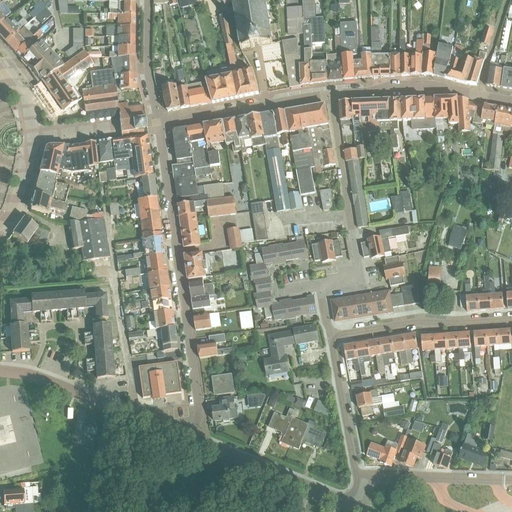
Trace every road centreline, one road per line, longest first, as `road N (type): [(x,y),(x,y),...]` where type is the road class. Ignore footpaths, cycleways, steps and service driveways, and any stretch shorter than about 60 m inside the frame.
road 1 (residential): [(158,123),(199,421),(190,439)]
road 2 (residential): [(328,96),(357,273),(328,284),(322,302),(330,336)]
road 3 (unknown): [(131,415),(104,198)]
road 4 (residential): [(511,319),(418,321),(330,336)]
road 5 (residential): [(356,508),(190,439)]
road 6 (residential): [(158,123),(328,96)]
road 7 (residential): [(81,394),(76,325),(42,328),(31,375)]
road 8 (residential): [(328,96),(431,85),(477,95)]
road 9 (residential): [(330,336),(355,472),(365,476)]
road 10 (residential): [(365,476),(511,480)]
road 11 (residential): [(158,123),(148,0)]
